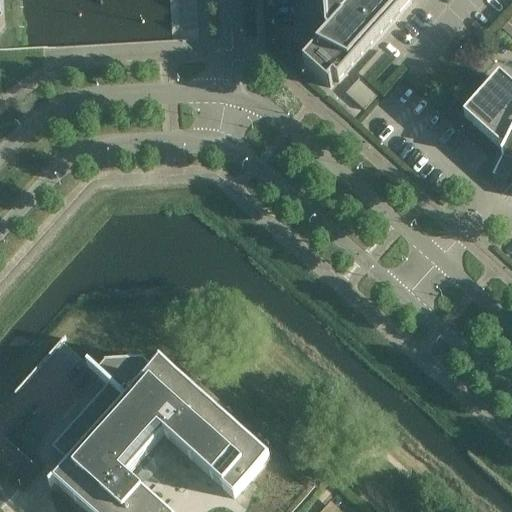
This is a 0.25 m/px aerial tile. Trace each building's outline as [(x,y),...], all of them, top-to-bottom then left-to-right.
[(324,0),(326,35),(329,37),(304,65),(330,89),(332,87),(329,85),(334,79),(339,83),(411,3),(410,2),(409,3),(405,0),(324,0)] [(511,20),(503,31),(511,38),(511,20)] [(511,88),(500,78),(464,118),(492,143),(504,153),(501,158),(511,162),(511,161),(511,88)] [(85,511),(55,484),(50,488),(49,487),(69,465),(53,450),(109,388),(87,369),(89,367),(62,343),(18,392),(33,405),(4,437),(37,468),(9,500),(23,511),(293,511),(315,488),(167,355),(160,362),(270,461),(234,501),(165,438),(128,479),(165,511),(85,511)] [(106,367),(99,375),(89,366),(89,367),(87,369),(109,388),(53,450),(69,465),(49,487),(50,488),(55,484),(85,511),(165,511),(128,479),(165,438),(234,501),(270,461),(160,362),(152,372),(144,364),(106,367)] [(23,511),(9,500),(0,509),(0,511),(23,511)] [(340,511),(330,503),(322,511),(340,511)]
